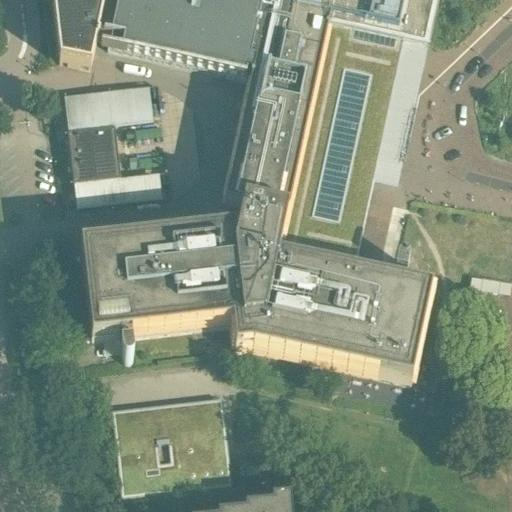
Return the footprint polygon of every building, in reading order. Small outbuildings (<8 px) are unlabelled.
[(51,0),(59,66),(59,67),(62,68),(67,69),(79,71),(90,74),(97,41),(110,43),(107,54),(121,57),(120,62),(244,88),(245,84),(246,81),(252,82),(251,85),(251,86),(248,96),(248,97),(224,209),(230,211),(224,237),(184,241),(113,250),(97,251),(80,253),(82,265),(91,347),(119,344),(130,343),(231,331),(234,357),(251,355),(411,390),(428,307),(431,298),(403,292),(392,289),(388,289),(378,286),(353,281),(369,205),(373,187),(378,164),(379,164),(380,164),(381,164),(383,164),(384,163),(385,163),(386,162),(387,161),(387,160),(388,159),(389,158),(389,157),(390,156),(390,155),(390,154),(390,153),(389,151),(389,150),(389,149),(388,148),(387,147),(386,147),(385,146),(384,145),(383,145),(382,144),(384,134),(386,134),(387,134),(388,134),(389,134),(390,134),(391,133),(392,133),(393,132),(394,131),(395,130),(395,129),(396,128),(396,127),(396,126),(396,124),(396,123),(396,122),(395,121),(395,120),(394,119),(394,118),(393,117),(392,116),(391,116),(390,115),(389,115),(403,50),(415,53),(423,55),(434,0),(51,0)] [(113,133),(109,96),(64,101),(68,138),(67,138),(73,189),(74,189),(77,214),(122,208),(122,207),(112,208),(110,185),(120,183),(114,132),(113,133)] [(120,352),(121,364),(122,366),(123,367),(124,368),(125,368),(126,369),(127,369),(129,368),(130,368),(131,367),(132,366),(132,364),(132,363),(131,351),(120,352)] [(65,370),(67,386),(84,384),(82,367),(65,370)] [(131,474),(133,495),(185,489),(186,489),(231,484),(227,448),(210,450),(206,413),(112,424),(117,469),(118,475),(131,474)]
